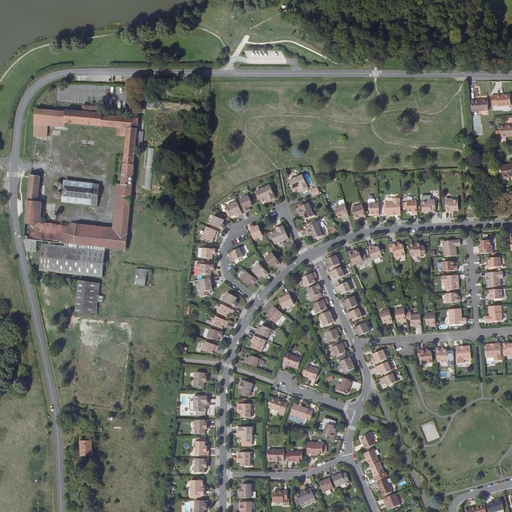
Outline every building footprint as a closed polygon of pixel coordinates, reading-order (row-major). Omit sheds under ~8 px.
[(501,96),(501,95),(497,96),(498,107),(502,106),(511,105),(510,95),(504,96),(501,96)] [(479,101),(479,100),(471,101),(472,112),(488,110),(487,100),(482,100),(479,101)] [(26,243),(28,254),(37,255),(39,243),(45,244),(107,250),(127,252),(134,171),(138,131),(140,132),(140,128),(138,127),(139,121),(118,119),(104,118),(104,116),(82,114),(66,112),(66,114),(37,111),(35,134),(48,136),(48,123),(119,130),(118,138),(127,139),(118,234),(89,231),(89,227),(36,222),(40,178),(37,178),(38,171),(31,171),(27,214),(25,238),(25,239),(26,243)] [(511,126),(501,126),(501,137),(511,136),(511,126)] [(511,164),(501,166),(502,178),(509,177),(511,176),(511,164)] [(308,189),(302,175),(289,181),(293,192),(298,190),(299,191),(301,190),(302,191),(308,189)] [(61,203),(97,206),(99,183),(62,181),(61,203)] [(276,199),(270,186),(256,192),(261,202),(265,200),(266,202),(268,201),(269,202),(276,199)] [(319,193),(317,187),(311,189),(313,196),(319,193)] [(248,196),(239,200),(245,212),(249,211),(247,208),(253,206),(248,196)] [(400,200),(400,198),(393,199),(393,202),(386,202),(386,214),(395,214),(395,213),(397,213),(397,215),(401,214),(400,212),(400,211),(400,209),(400,208),(400,207),(400,205),(400,204),(400,202),(400,201),(400,200)] [(450,210),(459,210),(458,200),(453,201),(453,199),(445,200),(446,212),(450,212),(450,210)] [(422,202),(422,212),(428,211),(431,211),(431,213),(435,213),(435,200),(427,201),(427,202),(422,202)] [(416,201),(407,201),(407,202),(404,202),(404,208),(407,208),(408,212),(413,212),(413,214),(417,214),(416,201)] [(237,202),(226,207),(230,217),(238,214),(238,215),(242,214),(242,213),(241,211),(240,210),(240,209),(239,208),(239,206),(238,205),(238,204),(237,202)] [(302,216),(304,215),(306,219),(315,215),(313,210),(312,211),(308,203),(297,208),(300,215),(301,214),(302,216)] [(379,204),(379,203),(369,204),(370,214),(375,214),(375,216),(379,216),(379,214),(379,213),(379,211),(379,210),(379,209),(379,207),(379,206),(379,204)] [(345,205),(345,204),(335,207),(338,218),(344,216),(345,218),(349,217),(348,216),(348,214),(347,213),(347,212),(347,210),(346,209),(346,208),(345,206),(345,205)] [(362,205),(352,208),(355,218),(361,217),(362,219),(366,218),(365,216),(365,215),(365,213),(364,212),(364,211),(363,209),(363,208),(363,207),(362,205)] [(224,220),(214,216),(210,225),(223,230),(225,226),(222,225),(224,220)] [(312,235),(314,239),(324,235),(322,230),(321,231),(317,223),(305,228),(308,235),(310,234),(311,236),(312,235)] [(254,239),(263,236),(258,226),(253,228),(252,225),(248,227),(254,239)] [(270,233),(275,244),(288,238),(283,225),(276,228),(276,229),(274,230),(275,231),(270,233)] [(207,227),(202,238),(212,242),(215,235),(217,236),(219,232),(218,231),(216,231),(215,230),(214,230),(212,229),(211,229),(210,228),(209,228),(207,227)] [(456,256),(457,256),(456,249),(454,249),(454,245),(460,244),(460,240),(443,242),(445,257),(446,257),(447,257),(449,256),(450,256),(452,256),(453,256),(454,256),(456,256)] [(480,250),(480,254),(481,254),(483,254),(484,254),(486,253),(487,253),(488,253),(490,253),(491,253),(492,253),(492,245),(490,246),(490,240),(480,241),(481,250),(480,250)] [(389,245),(389,247),(390,248),(390,250),(390,251),(390,252),(393,251),(395,257),(405,255),(403,244),(397,245),(396,243),(389,245)] [(414,244),(410,244),(410,245),(410,246),(410,248),(410,249),(410,251),(410,252),(411,253),(411,255),(411,256),(414,255),(414,257),(421,256),(421,243),(417,244),(417,245),(414,245),(414,244)] [(107,250),(45,244),(42,273),(104,280),(107,250)] [(372,246),(368,247),(368,249),(372,260),(382,257),(379,246),(373,248),(372,246)] [(231,262),(243,257),(242,254),(244,253),(241,247),(230,252),(231,255),(232,256),(233,257),(229,259),(231,262)] [(202,258),(213,259),(213,253),(216,253),(217,249),(203,248),(202,258)] [(352,253),(348,254),(349,255),(350,258),(353,265),(356,264),(357,265),(363,262),(361,256),(358,250),(355,252),(355,253),(352,254),(352,253)] [(272,253),(265,258),(271,267),(275,264),(277,266),(280,264),(272,253)] [(327,270),(340,264),(336,255),(326,260),(328,265),(326,266),(327,270)] [(500,257),(488,258),(489,264),(486,264),(486,268),(501,267),(500,257)] [(454,266),(454,261),(442,262),(443,271),(457,270),(457,266),(454,266)] [(200,274),(211,275),(212,269),(214,270),(215,266),(201,264),(200,274)] [(252,271),(260,278),(264,275),(266,277),(269,274),(259,264),(252,271)] [(335,270),(329,273),(330,276),(334,275),(334,276),(334,277),(335,280),(346,275),(344,270),(342,271),(341,267),(336,269),(335,270)] [(135,268),(134,285),(145,286),(146,269),(135,268)] [(254,284),(257,281),(256,280),(253,277),(252,276),(247,272),(240,279),(249,286),(252,282),(254,284)] [(306,287),(316,282),(314,279),(313,278),(316,276),(315,272),(303,278),(304,281),(302,282),(304,287),(306,287)] [(489,273),(486,273),(487,277),(489,277),(489,279),(488,279),(488,287),(501,286),(500,279),(503,278),(503,272),(497,272),(496,272),(490,273),(489,273)] [(458,279),(458,275),(457,275),(449,276),(447,276),(442,277),(442,283),(445,283),(446,290),(458,289),(458,281),(456,281),(456,279),(458,279)] [(204,279),(199,280),(202,292),(212,290),(211,282),(213,282),(212,278),(205,279),(204,279)] [(340,292),(341,295),(353,290),(351,285),(349,285),(347,282),(335,287),(337,291),(340,290),(340,291),(340,292)] [(102,286),(80,283),(78,315),(99,317),(102,286)] [(311,298),(321,294),(319,289),(321,288),(320,284),(307,289),(311,298)] [(494,290),(490,290),(490,295),(488,296),(489,300),(502,299),(501,289),(495,290),(494,290)] [(227,293),(223,301),(235,308),(237,304),(235,303),(237,298),(227,293)] [(279,299),(283,309),(294,305),(289,293),(285,294),(286,296),(279,299)] [(458,298),(457,293),(456,293),(450,293),(449,293),(446,294),(447,303),(460,302),(460,298),(458,298)] [(358,305),(354,296),(341,302),(343,306),(346,304),(348,310),(358,305)] [(316,314),(327,309),(326,306),(325,305),(325,304),(328,302),(326,299),(314,304),(316,307),(314,308),(316,314)] [(232,314),(234,311),(233,310),(230,308),(225,306),(222,304),(220,308),(219,307),(216,312),(227,317),(229,315),(228,314),(229,312),(232,314)] [(275,307),(273,306),(271,309),(272,310),(267,316),(276,324),(283,314),(277,309),(275,307)] [(491,306),(489,307),(489,314),(491,313),(492,318),(485,318),(485,322),(502,321),(501,306),(500,306),(492,306),(491,306)] [(350,312),(347,314),(348,317),(351,316),(352,317),(352,318),(353,321),(364,316),(362,311),(360,312),(359,308),(351,312),(350,312)] [(405,312),(404,309),(395,310),(397,321),(402,320),(403,322),(406,321),(405,312)] [(462,316),(461,309),(460,309),(453,310),(451,310),(449,310),(450,325),(467,324),(466,320),(460,320),(459,316),(462,316)] [(333,314),(331,310),(330,311),(329,311),(320,315),(324,326),(334,322),(331,315),(333,314)] [(393,323),(389,310),(380,313),(383,323),(388,322),(389,324),(393,323)] [(432,327),(436,326),(436,325),(435,313),(425,314),(426,325),(431,325),(432,327)] [(421,327),(420,314),(411,315),(412,326),(417,326),(417,328),(421,327)] [(227,325),(228,322),(228,321),(219,318),(217,317),(216,317),(215,320),(213,319),(211,324),(222,329),(223,326),(223,325),(224,324),(227,325)] [(357,331),(359,336),(369,332),(366,323),(353,328),(355,332),(357,331)] [(274,330),(262,325),(261,329),(261,331),(257,329),(256,333),(268,338),(269,335),(271,335),(274,330)] [(339,327),(327,333),(328,336),(326,337),(329,342),(340,337),(339,334),(338,334),(337,333),(341,331),(339,327)] [(222,337),(224,333),(222,333),(221,332),(218,331),(214,330),(211,329),(210,328),(207,337),(218,341),(219,336),(222,337)] [(260,338),(254,336),(253,340),(254,340),(251,348),(261,352),(266,341),(261,339),(260,338)] [(217,350),(219,346),(218,346),(215,345),(213,344),(212,344),(209,343),(208,342),(206,342),(205,345),(203,344),(201,350),(213,354),(214,351),(213,350),(214,349),(217,350)] [(345,342),(333,347),(335,351),(333,352),(335,357),(346,352),(345,349),(344,348),(344,347),(347,346),(345,342)] [(503,343),(503,344),(504,356),(511,355),(511,354),(511,353),(511,344),(507,345),(507,343),(503,343)] [(494,345),(486,346),(487,358),(494,357),(494,361),(501,360),(500,344),(496,344),(496,346),(494,346),(494,345)] [(471,359),(470,347),(462,348),(462,349),(460,349),(460,347),(456,347),(457,364),(464,363),(464,360),(471,359)] [(437,359),(437,362),(441,361),(441,363),(448,362),(447,349),(443,349),(443,351),(440,351),(440,350),(437,350),(436,350),(437,359)] [(374,364),(387,359),(383,350),(373,354),(375,359),(373,361),(374,364)] [(425,351),(425,350),(417,350),(418,357),(421,357),(422,363),(433,362),(432,351),(425,351)] [(244,363),(256,367),(258,364),(260,365),(261,359),(250,355),(249,358),(249,359),(249,360),(245,359),(244,363)] [(288,359),(284,357),(281,367),(285,368),(285,369),(296,373),(299,363),(288,359)] [(355,368),(352,361),(353,360),(352,357),(347,359),(340,362),(345,373),(355,368)] [(376,367),(375,367),(377,371),(380,369),(381,371),(381,372),(382,375),(393,370),(391,364),(389,365),(388,362),(386,363),(377,366),(376,367)] [(311,379),(311,380),(315,381),(319,370),(307,366),(304,376),(309,378),(311,379)] [(194,381),(193,386),(204,387),(204,382),(206,382),(206,380),(208,380),(209,373),(196,372),(195,381),(194,381)] [(393,374),(384,377),(386,381),(386,382),(386,383),(387,386),(398,381),(396,376),(394,377),(393,374)] [(347,394),(352,381),(350,380),(346,379),(344,378),(339,391),(347,394)] [(253,384),(241,380),(239,386),(240,387),(240,389),(242,389),(240,394),(250,397),(252,392),(250,392),(253,384)] [(194,397),(194,412),(206,412),(206,406),(208,406),(208,404),(209,404),(209,397),(194,397)] [(283,401),(272,398),(268,408),(284,414),(287,404),(283,402),(283,401)] [(241,413),(241,418),(252,418),(252,413),(250,413),(251,404),(238,404),(238,411),(239,411),(239,413),(241,413)] [(309,409),(294,404),(291,414),(310,421),(313,412),(308,410),(309,409)] [(209,427),(209,420),(208,420),(196,420),(196,429),(195,429),(195,434),(205,434),(205,429),(207,429),(207,427),(209,427)] [(331,437),(334,439),(336,435),(334,434),(335,431),(336,427),(327,424),(323,434),(326,435),(328,436),(329,437),(331,437)] [(250,442),(252,442),(252,427),(237,427),(237,435),(239,435),(239,437),(240,437),(240,442),(241,442),(241,445),(250,446),(250,442)] [(360,438),(365,449),(366,449),(371,446),(372,446),(375,445),(370,434),(360,438)] [(82,441),(82,459),(87,459),(93,459),(92,441),(82,441)] [(195,442),(195,447),(196,447),(196,455),(209,455),(209,448),(207,448),(207,446),(205,446),(205,442),(204,442),(195,442)] [(307,443),(307,454),(311,454),(311,455),(315,455),(315,454),(318,454),(323,454),(323,443),(307,443)] [(268,450),(268,460),(276,460),(276,461),(284,462),(284,450),(268,450)] [(364,454),(369,465),(379,460),(374,450),(364,454)] [(241,466),(251,466),(251,461),(250,461),(250,453),(237,452),(237,460),(239,460),(239,462),(241,462),(241,466)] [(287,453),(287,461),(291,462),(291,461),(297,461),(297,462),(302,462),(302,452),(291,452),(291,453),(287,453)] [(208,466),(209,459),(208,459),(204,459),(203,459),(196,459),(196,467),(194,467),(194,472),(205,473),(205,468),(207,468),(207,466),(208,466)] [(379,462),(370,466),(375,477),(384,473),(379,462)] [(335,482),(336,487),(345,483),(346,485),(350,483),(346,473),(342,475),(341,473),(338,475),(336,476),(335,474),(332,476),(335,482)] [(334,488),(329,477),(325,479),(326,480),(324,481),(320,483),(324,492),(334,488)] [(386,478),(377,482),(383,496),(392,492),(386,478)] [(191,496),(206,496),(206,488),(205,488),(205,486),(203,486),(203,481),(191,481),(191,496)] [(238,491),(238,498),(240,498),(251,498),(251,490),(253,490),(253,484),(242,484),(242,489),(240,489),(240,491),(238,491)] [(307,489),(296,494),(300,504),(310,499),(312,503),(316,501),(314,497),(310,489),(307,490),(307,489)] [(288,500),(288,491),(283,491),(273,491),(273,502),(283,502),(283,505),(289,506),(289,500),(288,500)] [(396,494),(383,499),(385,505),(387,504),(388,506),(389,509),(400,505),(396,494)] [(312,503),(310,499),(300,504),(302,508),(312,503)] [(495,511),(504,510),(501,500),(495,502),(494,501),(490,502),(491,503),(487,504),(489,511),(495,511)] [(208,508),(208,501),(195,501),(195,509),(194,509),(194,511),(204,511),(205,510),(207,510),(207,508),(208,508)] [(241,511),(243,511),(242,511),(253,511),(252,511),(252,502),(239,502),(239,509),(241,509),(241,511)]
